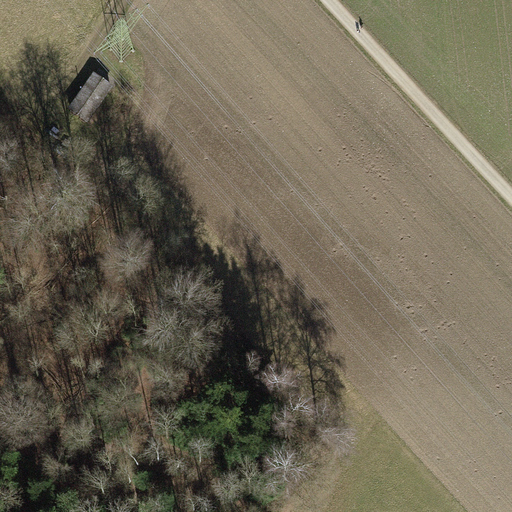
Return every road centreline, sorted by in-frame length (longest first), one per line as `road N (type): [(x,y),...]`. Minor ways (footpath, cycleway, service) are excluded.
road 1 (track): [(329,0),(511,197)]
road 2 (track): [(133,0),(60,112)]
